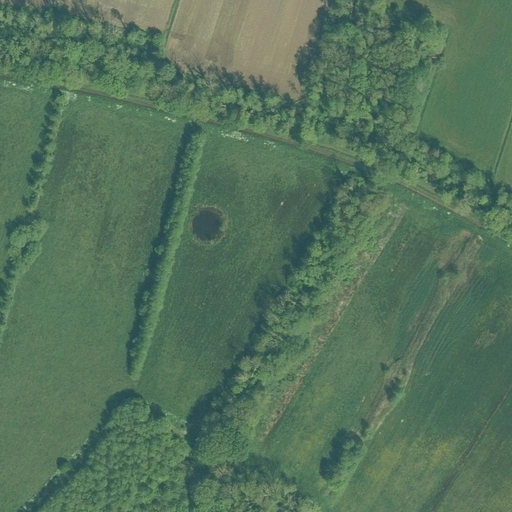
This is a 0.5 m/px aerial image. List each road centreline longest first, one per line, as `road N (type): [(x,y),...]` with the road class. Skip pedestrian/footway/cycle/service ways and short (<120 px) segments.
road 1 (track): [(24,511),(125,402),(230,443)]
road 2 (track): [(511,235),(382,163)]
